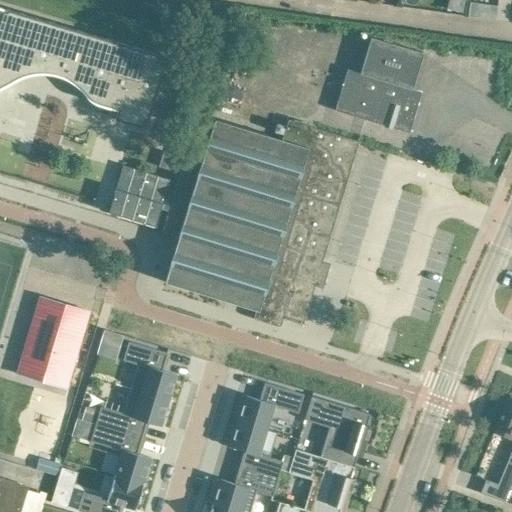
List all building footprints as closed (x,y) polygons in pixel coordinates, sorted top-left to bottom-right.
[(448,0),(447,8),(462,12),(464,0),(448,0)] [(0,8),(0,89),(2,89),(12,83),(26,76),(36,74),(49,74),(62,76),(73,81),(81,88),(90,100),(98,105),(117,110),(114,118),(144,127),(163,59),(0,8)] [(423,54),(404,48),(371,37),(360,73),(347,69),(335,110),(409,133),(421,92),(412,89),(423,54)] [(178,238),(165,282),(257,311),(255,319),(278,326),(281,318),(303,324),(316,282),(325,285),(325,284),(320,282),(325,266),(321,264),(358,141),(287,120),(281,140),(214,120),(202,160),(185,155),(161,233),(178,238)] [(122,164),(107,216),(154,230),(169,179),(122,164)] [(30,328),(33,329),(38,331),(24,376),(67,389),(90,312),(43,298),(39,297),(30,328)] [(104,331),(98,348),(114,353),(120,336),(104,331)] [(128,342),(123,360),(137,365),(130,389),(168,400),(176,374),(165,371),(162,370),(167,353),(128,342)] [(245,395),(238,421),(266,430),(273,406),(297,413),(303,394),(264,383),(259,400),(257,399),(245,395)] [(96,421),(95,424),(142,438),(147,422),(149,422),(160,426),(168,400),(130,389),(123,413),(101,406),(98,414),(96,421)] [(311,396),(304,420),(329,427),(320,456),(354,467),(358,454),(361,455),(362,455),(363,452),(364,446),(370,427),(366,426),(370,414),(311,396)] [(76,418),(73,430),(92,436),(95,424),(96,421),(98,414),(84,410),(81,419),(76,418)] [(511,415),(504,435),(511,438),(511,449),(507,462),(508,462),(499,484),(485,479),(480,493),(504,502),(511,482),(511,415)] [(238,421),(230,447),(241,450),(244,451),(239,467),(278,479),(280,470),(283,461),(270,457),(259,454),(266,430),(238,421)] [(92,436),(90,441),(122,451),(115,474),(143,483),(151,458),(139,455),(137,454),(142,438),(95,424),(92,436)] [(295,449),(288,472),(289,473),(312,480),(304,509),(314,511),(340,511),(342,507),(345,498),(348,499),(354,480),(350,479),(354,467),(320,456),(295,449)] [(38,458),(35,470),(57,476),(60,465),(38,458)] [(212,504),(212,505),(236,511),(249,511),(256,491),(273,496),(278,479),(239,467),(234,483),(232,482),(220,479),(213,504),(212,504)] [(83,492),(78,510),(82,511),(119,511),(121,505),(124,506),(136,509),(144,483),(143,483),(115,474),(107,499),(83,492)] [(0,479),(0,511),(19,511),(27,488),(0,479)] [(57,483),(51,503),(67,508),(73,488),(57,483)] [(279,501),(275,511),(314,511),(304,509),(280,502),(279,501)]
